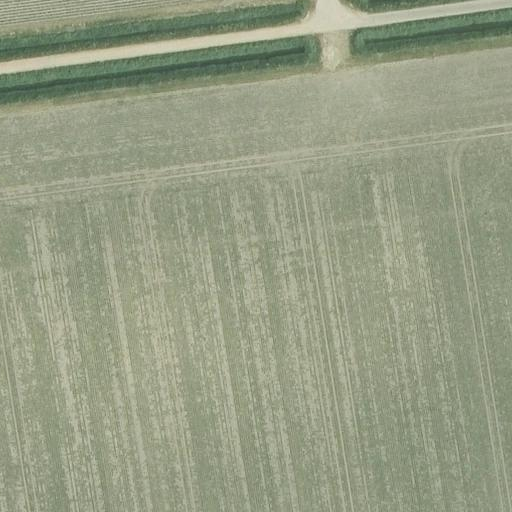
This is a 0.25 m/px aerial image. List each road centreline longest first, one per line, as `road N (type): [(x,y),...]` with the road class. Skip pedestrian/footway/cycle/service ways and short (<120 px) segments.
road 1 (track): [(0,69),(331,25)]
road 2 (track): [(0,23),(183,0)]
road 3 (unclassified): [(331,25),(511,2)]
